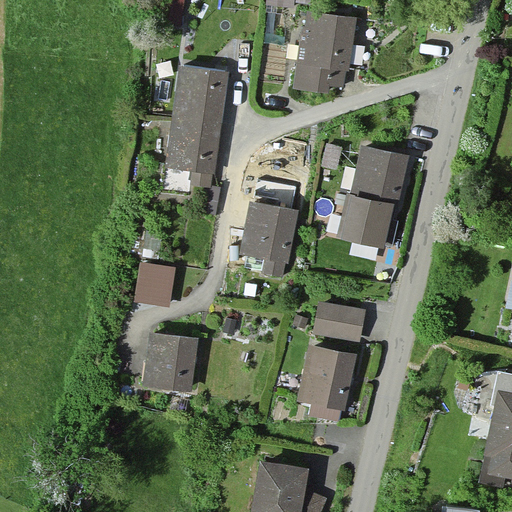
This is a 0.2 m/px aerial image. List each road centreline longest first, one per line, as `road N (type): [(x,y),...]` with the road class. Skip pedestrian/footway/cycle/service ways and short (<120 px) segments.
road 1 (residential): [(457,81),(257,139),(237,166),(219,283),(204,303),(139,322)]
road 2 (residential): [(457,81),(367,511)]
